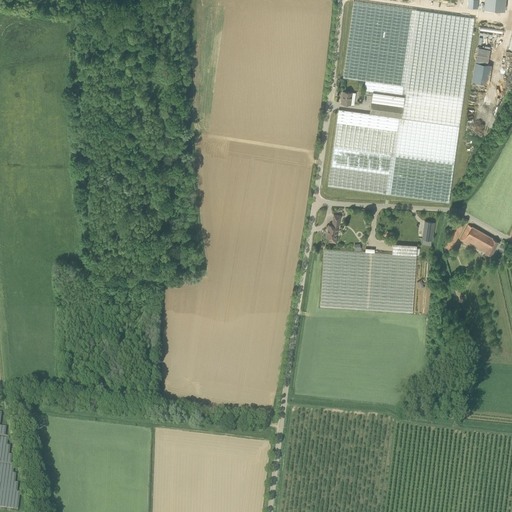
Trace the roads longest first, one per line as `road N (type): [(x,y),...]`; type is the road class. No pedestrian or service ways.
road 1 (unclassified): [(269,511),(314,201)]
road 2 (track): [(6,394),(272,425)]
road 3 (unclassified): [(511,239),(450,209),(314,201)]
road 4 (unclassified): [(314,201),(340,0)]
road 5 (track): [(0,321),(28,511)]
